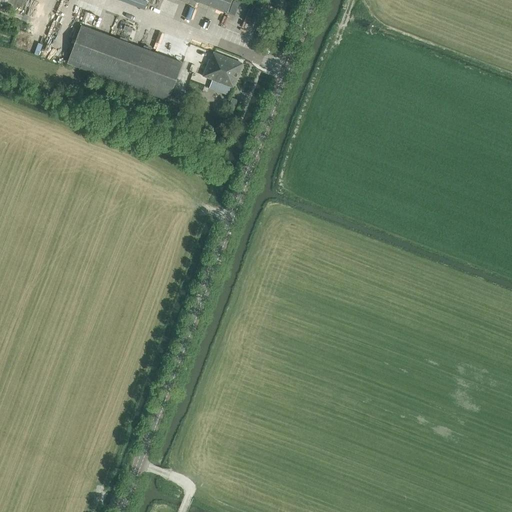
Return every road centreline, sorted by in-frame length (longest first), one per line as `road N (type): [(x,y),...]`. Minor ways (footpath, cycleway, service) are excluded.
road 1 (tertiary): [(121,511),(313,0)]
road 2 (unknown): [(287,69),(104,0)]
